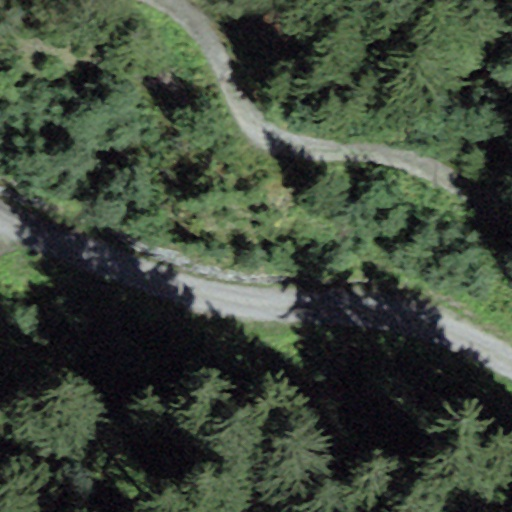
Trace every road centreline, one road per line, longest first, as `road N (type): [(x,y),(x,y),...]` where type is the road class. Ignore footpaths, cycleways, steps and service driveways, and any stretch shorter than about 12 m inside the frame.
road 1 (track): [(0,224),(511,393)]
road 2 (track): [(162,0),(511,176)]
